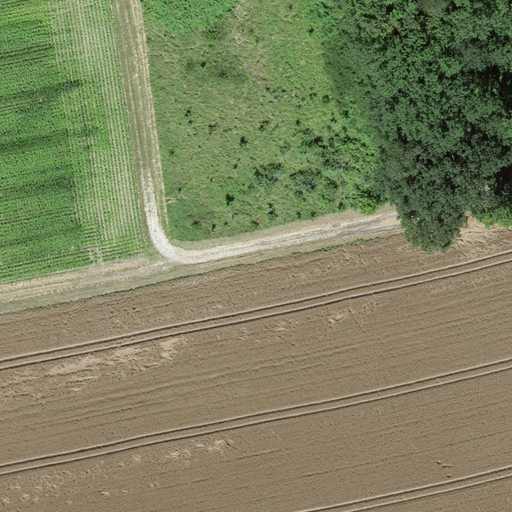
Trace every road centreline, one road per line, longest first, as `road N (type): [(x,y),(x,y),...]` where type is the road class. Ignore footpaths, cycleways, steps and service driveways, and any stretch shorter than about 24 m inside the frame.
road 1 (track): [(511,188),(411,216),(183,258),(165,247),(152,215),(119,0)]
road 2 (track): [(0,293),(183,258)]
